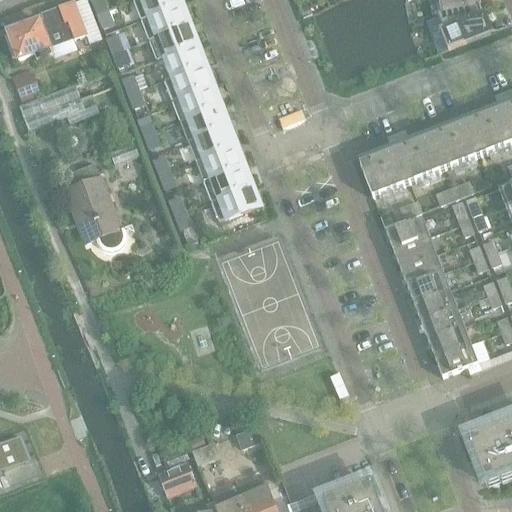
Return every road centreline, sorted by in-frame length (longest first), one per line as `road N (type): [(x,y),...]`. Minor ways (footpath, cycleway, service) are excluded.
road 1 (residential): [(112,383),(0,90)]
road 2 (residential): [(267,147),(376,428)]
road 3 (residential): [(430,406),(322,126)]
road 4 (residential): [(112,383),(137,379),(376,428)]
road 5 (residential): [(322,126),(511,51)]
road 6 (residential): [(0,370),(43,363),(0,252)]
road 7 (residential): [(210,0),(267,147)]
road 8 (residential): [(322,126),(273,0)]
